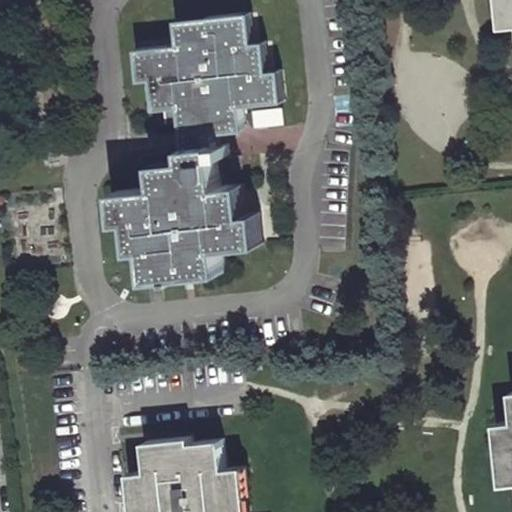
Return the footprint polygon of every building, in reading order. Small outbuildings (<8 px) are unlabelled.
[(251,41),(248,10),(176,17),(179,41),(136,45),(140,79),(151,77),(154,109),(183,106),(188,159),(153,162),(155,185),(117,189),(120,222),(132,220),(135,251),(148,249),(151,279),(173,277),(174,281),(180,281),(180,278),(196,276),(195,264),(224,261),(223,248),(262,244),(259,212),(247,213),(244,178),(223,180),(218,132),(243,130),(240,104),(283,100),(280,70),(266,71),(263,40),(251,41)] [(242,345),(245,370),(262,368),(259,342),(242,345)] [(511,474),(511,418),(511,415),(500,416),(505,475),(511,474)] [(188,436),(142,440),(145,470),(138,471),(141,511),(235,511),(231,470),(223,471),(220,441),(189,444),(188,436)] [(244,511),(240,469),(231,470),(235,511),(244,511)] [(141,511),(138,471),(128,472),(132,511),(141,511)]
